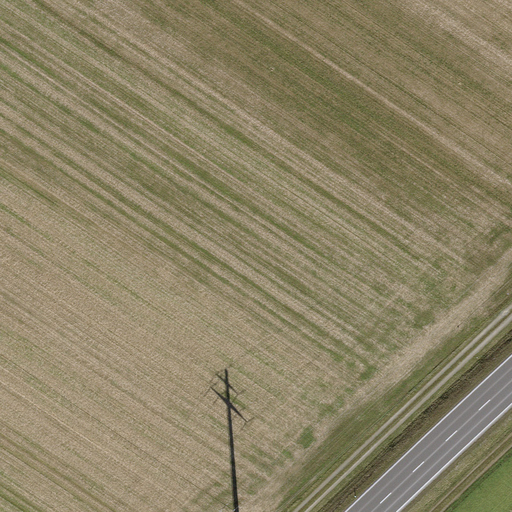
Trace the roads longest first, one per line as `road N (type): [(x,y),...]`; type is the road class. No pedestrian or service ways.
road 1 (track): [(511,313),(303,511)]
road 2 (primary): [(373,511),(511,380)]
